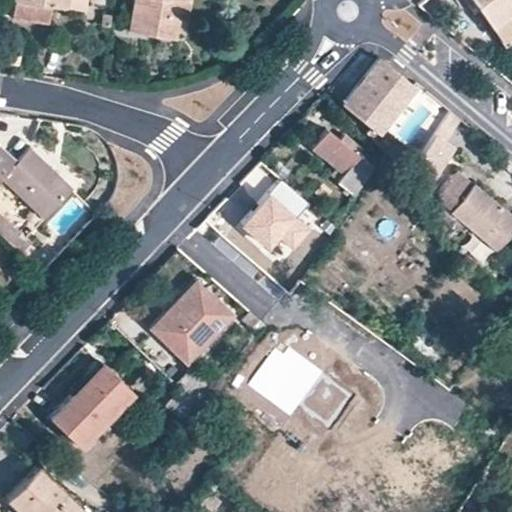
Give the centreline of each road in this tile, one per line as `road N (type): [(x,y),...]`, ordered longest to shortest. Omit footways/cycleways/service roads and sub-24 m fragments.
road 1 (residential): [(169,217),(272,308),(312,315),(459,415)]
road 2 (residential): [(0,390),(169,217)]
road 3 (residential): [(223,159),(93,108),(0,92)]
road 4 (residential): [(366,20),(511,144)]
road 5 (residential): [(223,159),(305,71),(331,25)]
